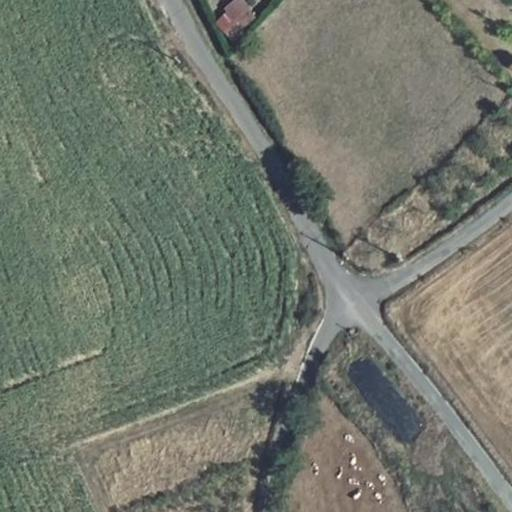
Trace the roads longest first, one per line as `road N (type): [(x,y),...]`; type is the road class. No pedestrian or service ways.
road 1 (unclassified): [(174,0),(351,301)]
road 2 (unclassified): [(351,301),(511,508)]
road 3 (unclassified): [(351,301),(314,348),(275,452),(266,511)]
road 4 (unclassified): [(351,301),(386,288),(511,193)]
